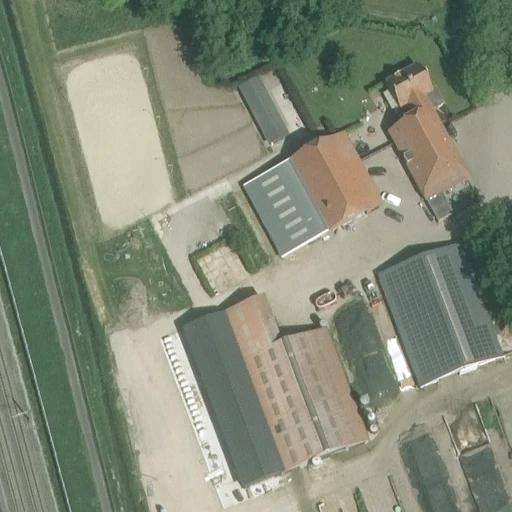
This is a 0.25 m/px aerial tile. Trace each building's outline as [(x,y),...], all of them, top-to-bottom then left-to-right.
[(468,181),(440,129),(431,113),(442,106),(434,91),(431,93),(417,68),(384,86),(398,112),(404,109),(411,122),(386,134),(423,205),(468,181)] [(257,79),(236,90),(268,149),(288,138),(257,79)] [(343,134),(242,189),(281,262),(383,207),(343,134)] [(386,272),(431,387),(511,356),(511,353),(469,241),(386,272)] [(262,301),(221,317),(280,476),(367,444),(325,332),(280,349),(262,301)]
